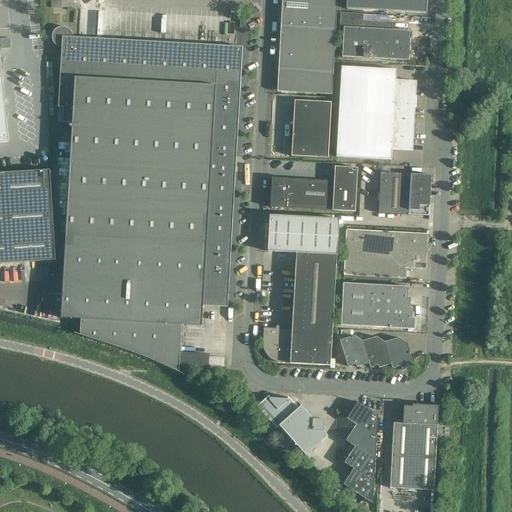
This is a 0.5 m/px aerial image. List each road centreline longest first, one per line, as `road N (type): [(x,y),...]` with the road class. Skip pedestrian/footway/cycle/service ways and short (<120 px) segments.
road 1 (unclassified): [(267,0),(249,366),(268,382),(405,390),(429,381),(436,354),(447,152),(435,114),(441,0)]
road 2 (unclassified): [(301,511),(184,409),(94,368),(0,343)]
road 3 (tertiary): [(150,511),(0,438)]
